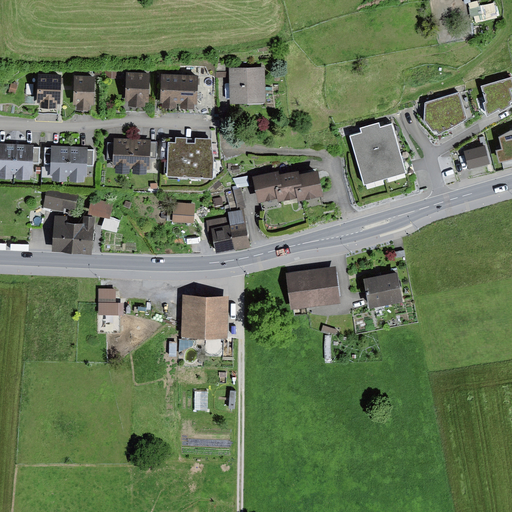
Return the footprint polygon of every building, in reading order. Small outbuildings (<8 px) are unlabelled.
[(498,17),(496,1),(478,3),(477,0),(476,0),(470,1),(473,20),(498,17)] [(251,70),(230,71),(231,107),(265,105),(263,69),(251,70)] [(150,75),(127,74),(126,103),(129,103),(128,109),(145,109),(146,103),(149,104),(150,75)] [(62,76),(38,75),(37,105),(40,105),(40,109),(57,110),(57,105),(60,105),(62,76)] [(180,75),(161,75),(160,104),(163,104),(163,110),(177,111),(177,105),(179,105),(180,75)] [(180,75),(179,105),(181,105),(181,110),(194,110),(194,106),(197,106),(199,76),(180,75)] [(96,77),(74,76),(73,106),(77,106),(77,111),(90,112),(90,107),(94,107),(96,77)] [(511,78),(482,88),(486,103),(484,105),(487,119),(499,112),(500,115),(511,108),(510,104),(511,103),(511,96),(511,91),(511,90),(511,78)] [(12,84),(9,92),(15,94),(18,86),(12,84)] [(459,94),(425,104),(424,121),(433,134),(436,132),(439,137),(467,121),(459,94)] [(362,133),(349,137),(363,187),(406,175),(392,126),(380,130),(378,124),(361,129),(362,133)] [(502,151),(497,153),(499,163),(511,160),(511,131),(511,132),(499,139),(502,151)] [(177,144),(169,144),(167,177),(211,178),(213,140),(195,139),(195,145),(187,144),(187,139),(177,139),(177,144)] [(133,140),(115,140),(115,145),(108,144),(107,161),(113,161),(113,170),(116,170),(116,176),(130,176),(130,170),(132,170),(133,140)] [(151,141),(133,140),(132,170),(134,170),(134,176),(147,176),(147,172),(150,172),(150,159),(156,159),(156,143),(151,143),(151,141)] [(0,180),(12,181),(12,175),(15,175),(16,145),(0,144),(0,180)] [(34,146),(16,145),(15,175),(17,176),(17,181),(30,181),(30,176),(33,176),(34,166),(41,166),(41,148),(33,148),(34,146)] [(484,147),(464,152),(469,171),(489,166),(484,147)] [(51,149),(46,149),(45,166),(50,166),(50,178),(52,179),(52,183),(66,184),(67,177),(69,177),(70,148),(51,148),(51,149)] [(87,149),(70,148),(69,177),(71,177),(70,183),(84,184),(85,178),(87,178),(87,166),(93,166),(93,152),(87,152),(87,149)] [(279,173),(274,173),(280,200),(281,204),(301,200),(295,172),(279,176),(279,173)] [(299,172),(295,172),(301,200),(302,202),(323,198),(318,172),(300,176),(299,172)] [(274,173),(252,178),(258,205),(280,200),(274,173)] [(222,185),(219,182),(213,187),(216,191),(222,185)] [(79,195),(46,189),(43,208),(64,212),(64,209),(76,211),(79,195)] [(241,189),(226,193),(230,208),(244,204),(241,189)] [(221,197),(213,199),(215,207),(223,205),(221,197)] [(92,199),(88,215),(104,218),(109,220),(113,204),(92,199)] [(195,204),(174,203),(173,223),(194,224),(195,204)] [(244,211),(228,214),(231,226),(236,252),(251,249),(244,211)] [(67,217),(55,217),(52,251),(73,252),(75,225),(67,225),(67,217)] [(84,226),(75,225),(73,252),(92,253),(95,219),(85,218),(84,226)] [(109,220),(104,218),(101,229),(116,233),(120,223),(109,220)] [(216,255),(236,252),(231,226),(225,227),(223,218),(206,221),(208,231),(211,230),(216,255)] [(336,265),(286,271),(291,307),(340,300),(336,265)] [(398,269),(364,275),(369,304),(403,298),(398,269)] [(116,287),(99,287),(98,313),(123,313),(124,302),(115,302),(116,287)] [(183,292),(182,333),(228,334),(229,294),(183,292)] [(323,323),(321,331),(329,334),(330,331),(336,333),(338,328),(323,323)]
